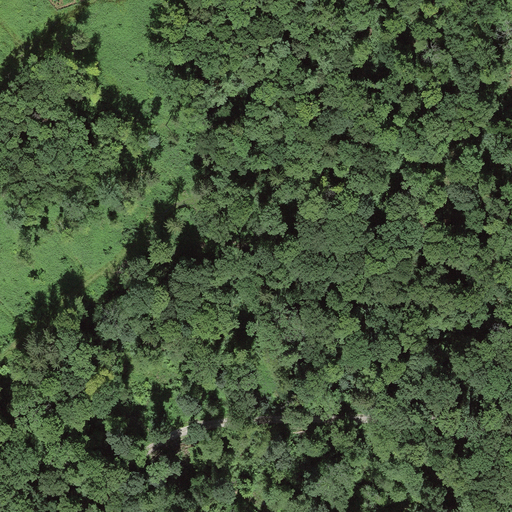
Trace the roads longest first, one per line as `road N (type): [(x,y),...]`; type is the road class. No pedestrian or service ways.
road 1 (track): [(0,356),(155,221),(344,123),(471,0)]
road 2 (track): [(67,511),(120,467),(216,421),(479,418),(511,426)]
